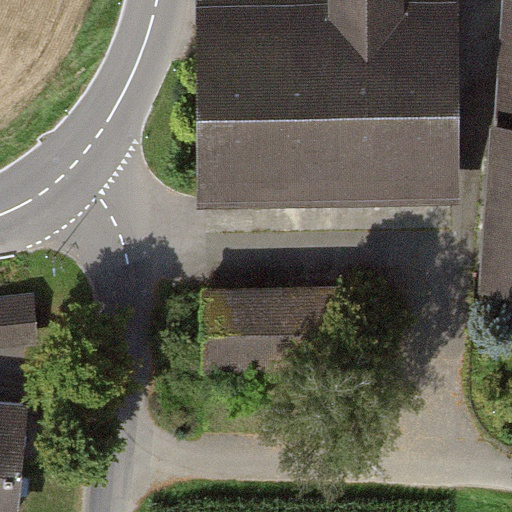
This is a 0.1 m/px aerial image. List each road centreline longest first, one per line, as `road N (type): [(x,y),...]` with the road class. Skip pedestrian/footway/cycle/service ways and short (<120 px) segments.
road 1 (track): [(114,465),(511,469)]
road 2 (unclassified): [(73,170),(122,229),(129,267),(110,511)]
road 3 (tertiary): [(73,170),(123,102),(161,0)]
